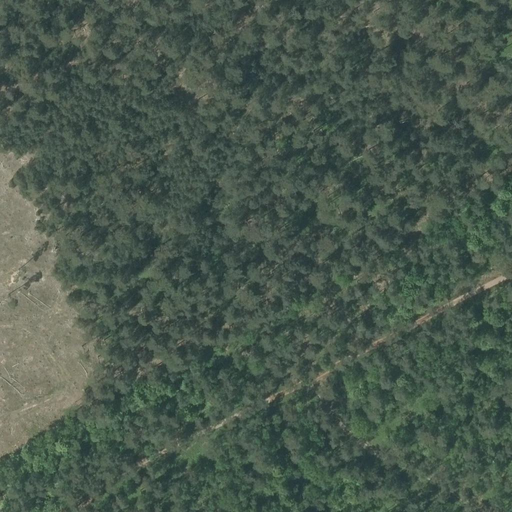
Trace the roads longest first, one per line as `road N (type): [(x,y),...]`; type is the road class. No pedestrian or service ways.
road 1 (track): [(74,511),(132,467),(511,275)]
road 2 (track): [(310,380),(347,434),(473,511)]
